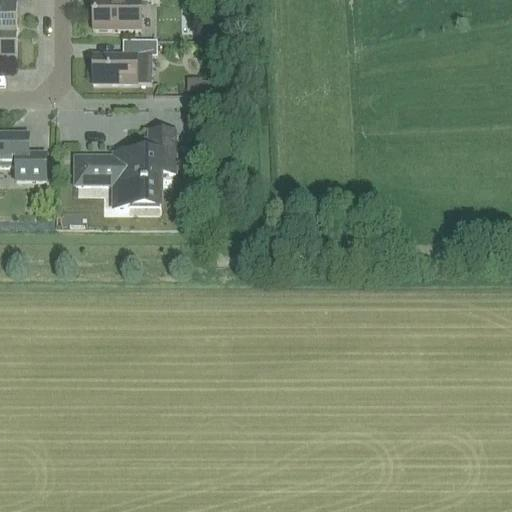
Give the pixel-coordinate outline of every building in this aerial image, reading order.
[(156,5),(156,0),(130,0),(131,4),(92,4),(92,33),(140,34),(140,5),(156,5)] [(16,4),(11,4),(0,4),(0,40),(16,40),(16,4)] [(16,40),(0,40),(0,63),(16,64),(16,40)] [(156,60),(156,45),(122,44),(122,58),(92,58),(92,88),(136,88),(146,88),(146,60),(156,60)] [(175,177),(175,136),(149,136),(149,158),(113,158),(113,161),(75,161),(75,189),(113,189),(113,212),(129,212),(129,208),(155,209),(155,177),(175,177)] [(45,185),(45,157),(28,157),(28,137),(0,137),(0,170),(16,170),(16,185),(45,185)]
